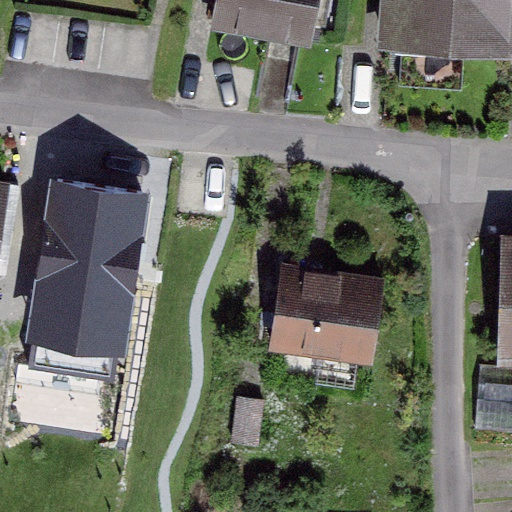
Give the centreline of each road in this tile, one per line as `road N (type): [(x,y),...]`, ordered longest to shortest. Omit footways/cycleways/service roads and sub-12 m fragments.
road 1 (residential): [(0,96),(456,151)]
road 2 (residential): [(456,151),(472,511)]
